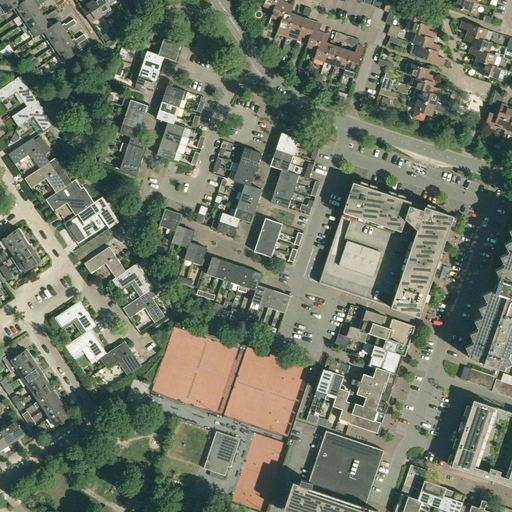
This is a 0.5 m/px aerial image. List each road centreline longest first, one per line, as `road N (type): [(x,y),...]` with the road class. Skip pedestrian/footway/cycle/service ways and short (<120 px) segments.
road 1 (residential): [(0,486),(89,421),(87,403),(30,319),(80,286)]
road 2 (residential): [(501,175),(432,379)]
road 3 (residential): [(347,123),(378,20),(301,0)]
road 4 (residential): [(465,163),(489,91),(466,82),(442,11)]
road 5 (residential): [(302,286),(295,277),(347,123)]
road 6 (residential): [(200,176),(226,97),(264,68)]
road 7 (tertiary): [(465,163),(347,123)]
